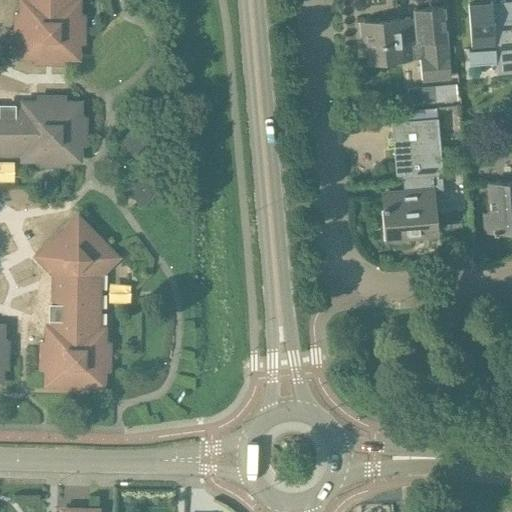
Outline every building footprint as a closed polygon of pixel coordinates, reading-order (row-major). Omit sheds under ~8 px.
[(84,43),(85,14),(79,14),(79,0),(74,0),(22,0),(22,13),(16,13),(16,42),(21,42),(21,56),(35,56),(35,62),(64,63),(64,57),(78,57),(78,43),(84,43)] [(492,2),(468,3),(472,49),(468,49),(469,65),(495,63),(496,73),(511,71),(511,9),(493,11),(493,4),(492,2)] [(414,10),(414,16),(399,18),(399,17),(366,20),(370,63),(419,58),(421,81),(451,79),(444,7),(414,10)] [(453,85),(420,88),(421,103),(454,100),(453,85)] [(0,153),(23,154),(23,159),(36,159),(36,165),(66,165),(66,160),(79,160),(80,146),(85,146),(85,126),(86,126),(86,116),(80,116),(80,102),(67,102),(67,96),(37,96),(37,102),(24,102),(24,108),(0,107),(0,153)] [(426,173),(442,172),(438,118),(393,121),(397,177),(407,176),(407,175),(416,175),(416,170),(426,169),(426,173)] [(117,143),(134,161),(154,144),(137,125),(117,143)] [(432,190),(443,189),(442,172),(426,173),(426,169),(416,170),(416,175),(407,175),(407,176),(408,191),(385,193),(386,204),(383,205),(383,212),(387,211),(388,232),(416,230),(417,235),(435,233),(432,190)] [(142,207),(161,189),(142,171),(124,189),(142,207)] [(511,180),(490,182),(493,231),(502,230),(503,232),(504,233),(505,233),(505,234),(507,234),(508,234),(509,234),(510,234),(511,233),(511,232),(511,180)] [(109,371),(110,342),(104,342),(104,328),(98,328),(99,274),(117,257),(77,216),(37,255),(54,273),(53,327),(47,327),(47,341),(41,341),(41,370),(46,370),(46,384),(60,384),(60,390),(89,391),(89,385),(103,385),(103,371),(109,371)]
